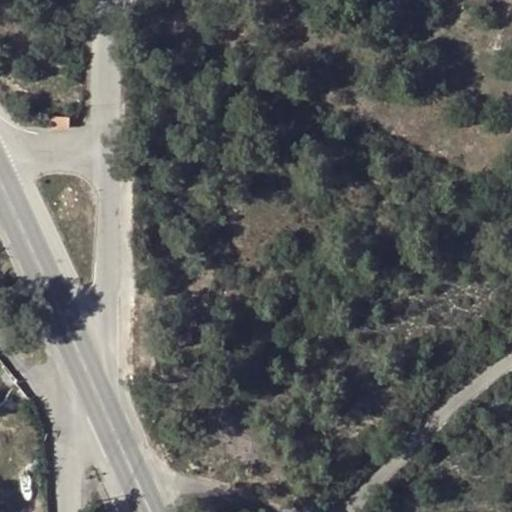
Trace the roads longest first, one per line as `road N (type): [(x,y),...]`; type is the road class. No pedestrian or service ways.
road 1 (unclassified): [(98,132),(113,228),(89,364)]
road 2 (residential): [(342,511),(511,361)]
road 3 (tertiary): [(89,364),(1,173)]
road 4 (unclassified): [(89,364),(60,511)]
road 5 (residential): [(142,489),(181,485),(275,511)]
road 6 (tertiary): [(142,489),(89,364)]
road 7 (unclassified): [(116,0),(98,132)]
